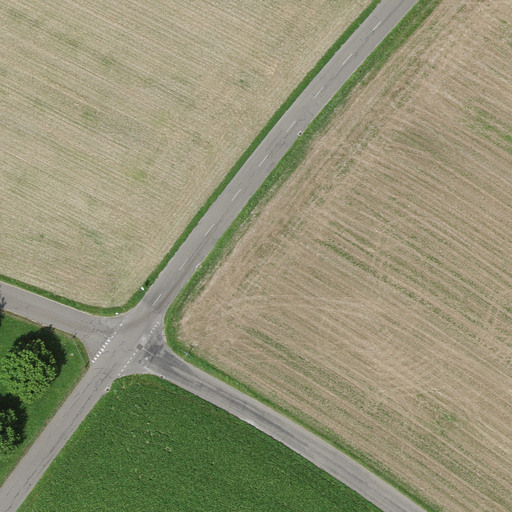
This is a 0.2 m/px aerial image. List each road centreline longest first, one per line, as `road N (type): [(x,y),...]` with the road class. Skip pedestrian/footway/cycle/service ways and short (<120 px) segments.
road 1 (tertiary): [(405,0),(127,343)]
road 2 (unclassified): [(402,511),(319,449),(127,343)]
road 3 (residential): [(127,343),(1,511)]
road 4 (residential): [(127,343),(0,296)]
